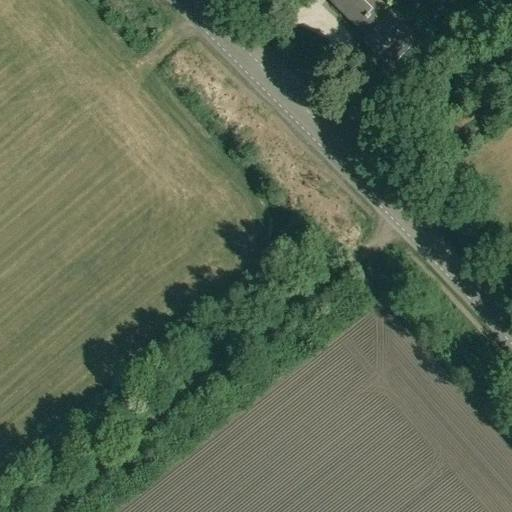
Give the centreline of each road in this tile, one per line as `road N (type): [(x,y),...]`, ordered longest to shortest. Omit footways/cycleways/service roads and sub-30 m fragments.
road 1 (tertiary): [(511,337),(407,221),(179,0)]
road 2 (track): [(46,511),(407,221)]
